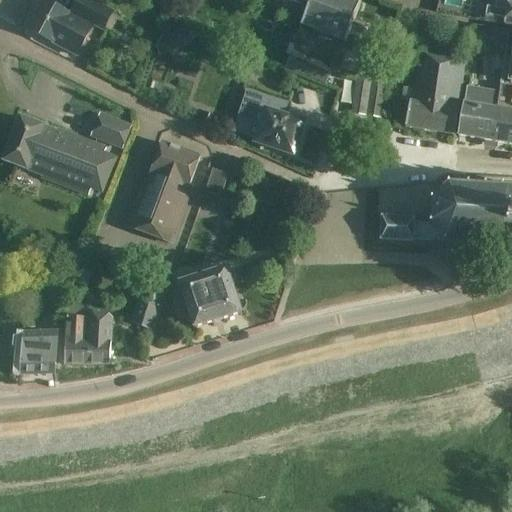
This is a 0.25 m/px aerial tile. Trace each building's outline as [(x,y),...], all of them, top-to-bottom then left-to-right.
[(89,0),(76,0),(70,13),(45,0),(28,33),(78,58),(94,28),(103,33),(105,30),(111,33),(118,19),(112,15),(113,12),(89,0)] [(361,4),(349,0),(313,0),(310,7),(302,27),(347,43),(349,38),(361,42),(366,29),(354,24),(361,4)] [(485,22),(493,24),(511,27),(511,1),(510,1),(510,2),(499,0),(496,0),(494,9),(487,8),(485,22)] [(508,47),(510,32),(492,29),(490,44),(508,47)] [(455,136),(467,64),(449,61),(447,73),(422,69),(418,91),(412,90),(406,129),(455,136)] [(501,95),(491,145),(498,146),(498,144),(511,145),(511,88),(502,87),(501,95)] [(467,89),(464,106),(464,107),(465,107),(460,137),(486,141),(485,144),(491,145),(501,95),(467,89)] [(379,121),(383,98),(372,96),(368,119),(379,121)] [(260,112),(266,114),(257,144),(293,156),(294,153),(299,152),(301,144),(299,141),(303,126),(283,120),(288,105),(265,98),(260,112)] [(204,112),(198,125),(210,130),(216,118),(204,112)] [(133,127),(100,114),(91,139),(123,152),(133,127)] [(89,195),(105,150),(60,133),(59,135),(21,121),(6,161),(45,176),(44,179),(89,195)] [(200,159),(163,145),(147,186),(144,184),(128,229),(171,245),(192,189),(189,188),(200,159)] [(228,176),(213,171),(205,194),(221,199),(228,176)] [(382,241),(413,242),(445,243),(446,244),(448,242),(463,243),(511,244),(511,188),(465,187),(466,176),(454,175),(453,186),(450,186),(433,202),(432,223),(414,223),(414,219),(383,217),(382,241)] [(195,330),(242,314),(227,271),(181,287),(195,330)] [(130,325),(154,334),(169,292),(144,283),(130,325)] [(69,308),(68,319),(65,366),(111,365),(114,322),(83,320),(84,308),(69,308)] [(25,337),(24,357),(22,376),(55,375),(58,336),(25,337)]
